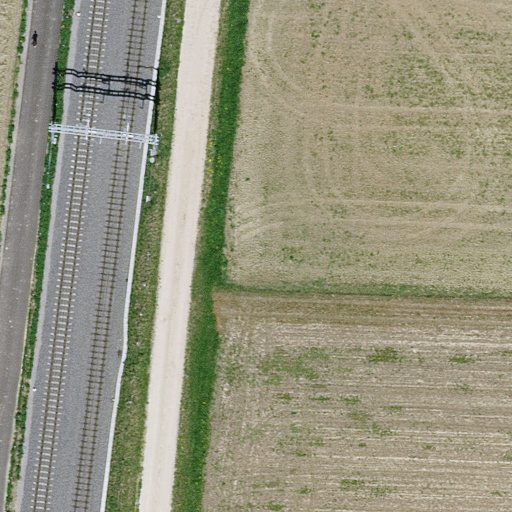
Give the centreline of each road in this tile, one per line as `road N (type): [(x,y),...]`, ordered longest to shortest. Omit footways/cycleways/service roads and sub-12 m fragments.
road 1 (track): [(161,511),(204,0)]
road 2 (track): [(49,0),(0,402)]
